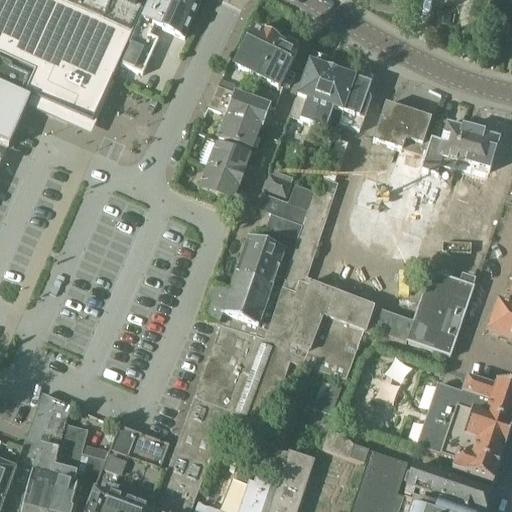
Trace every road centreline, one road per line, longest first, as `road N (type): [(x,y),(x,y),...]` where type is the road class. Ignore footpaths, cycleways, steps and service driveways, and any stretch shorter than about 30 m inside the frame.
road 1 (tertiary): [(511,94),(401,56),(303,0)]
road 2 (unclassified): [(142,189),(234,0)]
